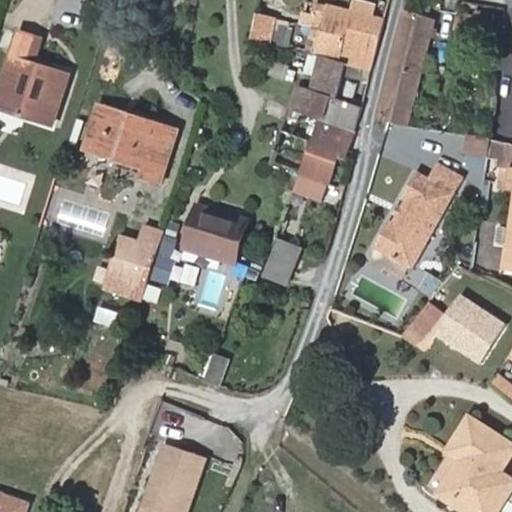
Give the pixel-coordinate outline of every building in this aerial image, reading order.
[(55,0),(54,25),(88,27),(89,0),(55,0)] [(373,16),(376,6),(355,1),(352,11),(373,16)] [(372,71),(385,19),(373,16),(352,11),(327,4),(327,5),(315,3),(312,14),(302,12),(299,23),(312,27),(305,52),(319,55),(347,63),(347,64),(372,71)] [(391,65),(378,120),(388,122),(402,126),(408,127),(422,72),(435,20),(405,10),(391,65)] [(285,47),(290,21),(278,18),(278,17),(257,13),(252,39),(272,44),(285,47)] [(56,118),(70,75),(34,63),(28,61),(36,36),(20,31),(0,94),(0,108),(26,116),(28,109),(56,118)] [(34,63),(42,38),(36,36),(28,61),(34,63)] [(347,64),(347,63),(319,55),(310,89),(333,97),(338,99),(344,74),(347,64)] [(268,59),(263,74),(284,80),(288,66),(268,59)] [(372,72),(372,71),(347,64),(344,74),(370,81),(372,72)] [(324,121),(333,97),(310,89),(300,86),(291,110),(318,118),(324,121)] [(355,132),(363,108),(338,99),(333,97),(324,121),(325,121),(355,132)] [(130,122),(132,116),(101,106),(99,112),(130,122)] [(54,125),(56,118),(28,109),(26,116),(54,125)] [(161,183),(178,130),(132,116),(130,122),(99,112),(87,148),(147,168),(144,177),(161,183)] [(323,200),(339,154),(346,157),(355,132),(325,121),(324,121),(318,118),(300,172),(295,189),(323,200)] [(492,139),(470,136),(467,153),(473,153),(489,156),(490,153),(492,139)] [(511,144),(492,139),(490,153),(510,155),(511,144)] [(488,167),(489,156),(473,153),(471,164),(488,167)] [(413,270),(464,179),(437,164),(430,176),(417,169),(400,198),(404,200),(401,205),(405,207),(399,217),(396,215),(393,220),(390,218),(373,246),(377,249),(410,268),(413,270)] [(399,217),(405,207),(401,205),(398,203),(392,213),(396,215),(399,217)] [(235,263),(249,222),(198,206),(185,247),(235,263)] [(143,300),(166,231),(148,225),(142,243),(120,236),(103,287),(143,300)] [(167,234),(152,280),(164,284),(179,238),(167,234)] [(289,286),(304,248),(279,238),(264,275),(289,286)] [(403,280),(410,268),(377,249),(370,261),(403,280)] [(479,364),(505,323),(457,292),(431,333),(479,364)] [(430,301),(411,323),(424,333),(442,310),(430,301)] [(92,322),(115,328),(120,312),(96,306),(92,322)] [(424,333),(411,323),(402,335),(414,345),(424,333)] [(222,385),(231,360),(214,354),(205,378),(222,385)] [(511,382),(498,371),(489,382),(511,402),(511,382)] [(469,511),(495,511),(511,487),(511,480),(500,472),(511,452),(511,444),(470,418),(450,451),(462,459),(440,493),(469,511)] [(131,511),(184,511),(204,456),(156,440),(131,511)] [(0,511),(25,511),(28,503),(0,493),(0,511)]
